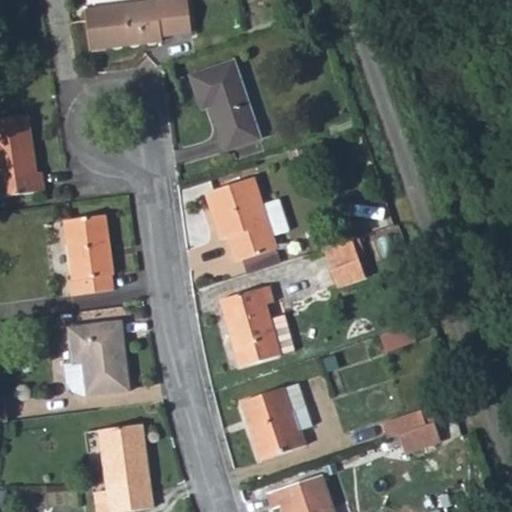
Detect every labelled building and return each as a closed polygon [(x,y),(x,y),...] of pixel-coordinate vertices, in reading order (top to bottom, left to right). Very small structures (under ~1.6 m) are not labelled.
[(189,0),(142,0),(89,6),(94,47),(166,39),(166,33),(194,30),(189,0)] [(237,61),(195,75),(205,107),(220,102),(224,112),(219,114),(230,147),(263,136),(237,61)] [(36,173),(35,156),(29,113),(0,117),(0,196),(45,189),(44,173),(36,173)] [(42,155),(35,156),(36,173),(44,173),(42,155)] [(259,177),(207,194),(223,242),(231,239),(240,266),(284,251),(279,238),(269,208),(259,177)] [(283,204),(269,208),(279,238),(292,234),(283,204)] [(110,214),(69,219),(77,280),(73,281),(75,293),(117,288),(116,274),(118,274),(110,214)] [(374,273),(362,234),(327,246),(339,285),(374,273)] [(272,284),(224,298),(242,365),(297,350),(287,313),(271,318),(267,304),(277,301),(272,284)] [(75,360),(71,361),(74,391),(81,397),(130,392),(122,322),(72,329),(75,360)] [(379,336),(384,353),(415,342),(409,326),(379,336)] [(368,338),(337,349),(343,365),(374,354),(368,338)] [(301,383),(244,402),(262,460),(308,445),(304,429),(315,425),(301,383)] [(0,396),(0,422),(8,421),(5,396),(0,396)] [(386,422),(391,438),(402,434),(436,422),(432,407),(386,422)] [(436,422),(402,434),(408,452),(444,440),(436,422)] [(111,488),(97,491),(99,511),(121,511),(154,508),(142,424),(102,430),(111,488)] [(327,511),(327,510),(336,507),(325,475),(270,494),(274,509),(285,506),(287,511),(327,511)]
